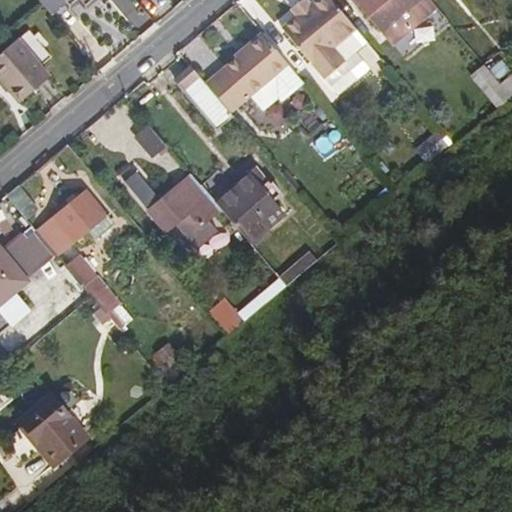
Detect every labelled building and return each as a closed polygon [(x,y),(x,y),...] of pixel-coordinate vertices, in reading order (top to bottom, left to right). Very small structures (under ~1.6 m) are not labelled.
[(37,0),(50,16),(64,4),(68,0),(37,0)] [(76,0),(68,0),(64,4),(69,9),(78,1),(76,0)] [(76,0),(78,1),(84,9),(95,0),(76,0)] [(356,29),(332,0),(314,0),(310,4),(296,15),(281,27),(325,79),(345,63),(334,48),(356,29)] [(296,15),(310,4),(306,0),(299,0),(290,7),(296,15)] [(390,41),(435,4),(431,0),(359,0),(390,41)] [(28,29),(0,53),(0,76),(20,102),(50,77),(39,65),(51,55),(28,29)] [(345,63),(325,79),(338,95),(368,69),(355,54),(369,43),(356,29),(334,48),(345,63)] [(304,83),(262,33),(244,47),(248,52),(240,58),(238,56),(224,68),(226,70),(213,80),(236,107),(250,96),(263,111),(280,96),(284,100),(304,83)] [(469,75),(497,109),(509,99),(482,65),(469,75)] [(206,84),(194,70),(178,84),(215,130),(232,116),(229,114),(206,84)] [(212,79),(206,84),(229,114),(236,107),(213,80),(212,79)] [(166,146),(148,123),(136,134),(153,155),(166,146)] [(220,210),(216,205),(190,175),(161,200),(136,171),(123,183),(164,232),(174,223),(196,249),(217,232),(207,220),(220,210)] [(220,210),(247,244),(282,215),(272,202),(280,196),(272,187),(268,189),(263,182),(266,180),(258,171),(251,177),(250,176),(216,205),(220,210)] [(17,186),(6,195),(26,220),(37,209),(17,186)] [(55,255),(57,257),(89,230),(96,237),(114,222),(87,189),(36,232),(55,255)] [(293,207),(330,250),(339,242),(295,189),(286,195),(295,206),(293,207)] [(0,301),(55,255),(36,232),(28,239),(25,236),(2,253),(0,251),(0,301)] [(278,280),(285,288),(315,263),(307,254),(278,280)] [(115,328),(122,336),(130,331),(126,326),(130,322),(117,306),(120,303),(79,255),(64,266),(91,298),(115,328)] [(209,314),(228,336),(241,325),(223,303),(209,314)] [(52,396),(20,421),(42,448),(39,450),(52,465),(86,437),(52,396)]
